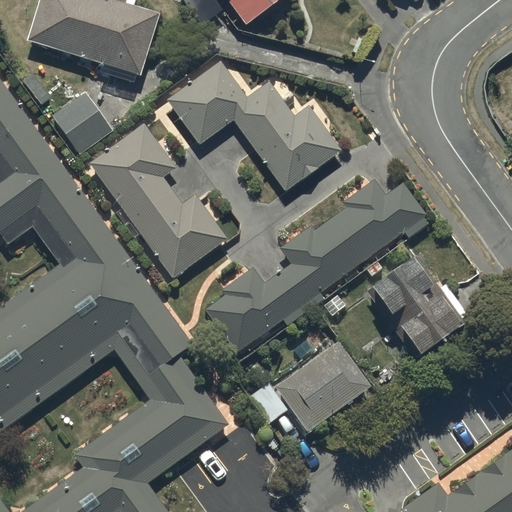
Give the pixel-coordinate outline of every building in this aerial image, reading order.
[(37,0),(26,38),(116,66),(113,78),(132,83),(135,71),(140,73),(159,10),(125,0),(37,0)] [(180,0),(199,23),(220,6),(215,0),(180,0)] [(229,0),(246,22),(275,0),(229,0)] [(218,57),(165,97),(199,142),(232,117),(287,189),(341,148),(307,103),(293,113),(283,100),(291,94),(276,73),(247,95),(218,57)] [(0,79),(0,231),(7,242),(31,225),(59,263),(0,304),(0,511),(169,511),(147,481),(228,422),(179,353),(190,345),(0,79)] [(77,150),(79,153),(112,130),(85,91),(47,118),(73,153),(77,150)] [(143,120),(89,160),(173,275),(227,236),(195,191),(182,201),(162,174),(175,165),(143,120)] [(246,344),(282,318),(287,324),(324,296),(320,290),(404,229),(408,234),(430,219),(402,180),(385,192),(374,177),(342,200),(346,205),(314,228),(311,223),(279,246),(290,262),(264,281),(253,265),(222,287),(225,292),(205,307),(242,359),(252,352),(246,344)] [(413,251),(371,281),(373,284),(366,288),(414,355),(420,350),(462,320),(413,251)] [(308,429),(370,384),(337,338),(275,384),(308,429)] [(287,408),(267,382),(249,396),(279,435),(295,422),(286,410),(287,408)] [(511,511),(511,432),(508,435),(511,440),(511,446),(447,494),(437,480),(401,506),(405,511),(389,511),(373,509),(372,511),(511,511)]
